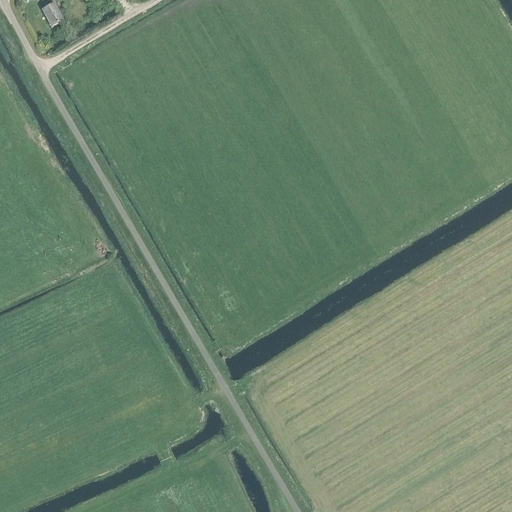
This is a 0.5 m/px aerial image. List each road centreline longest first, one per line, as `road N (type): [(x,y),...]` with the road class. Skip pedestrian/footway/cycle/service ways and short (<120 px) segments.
road 1 (unclassified): [(297,511),(2,0)]
road 2 (unknown): [(38,68),(154,0)]
